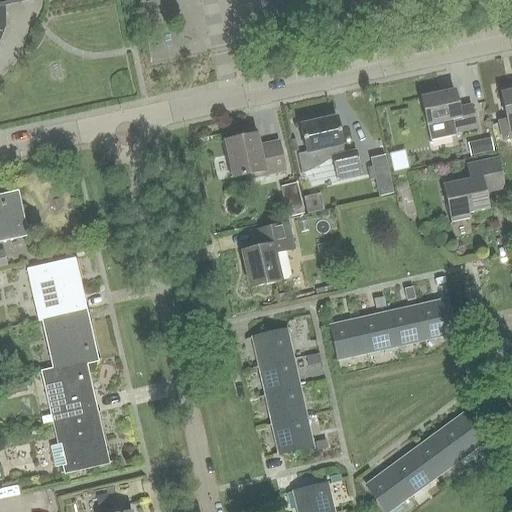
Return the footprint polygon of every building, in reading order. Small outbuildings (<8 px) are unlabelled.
[(22,0),(0,0),(0,35),(4,26),(4,4),(14,2),(22,0)] [(426,126),(427,126),(429,135),(431,142),(454,137),(476,132),(470,105),(457,108),(453,91),(419,98),(426,126)] [(511,91),(499,94),(505,120),(497,122),(502,141),(511,138),(511,91)] [(325,162),(330,159),(335,181),(360,176),(354,152),(342,154),(340,146),(341,146),(335,118),(298,125),(304,153),(296,155),(300,174),(302,173),(305,172),(309,171),(321,165),(325,162)] [(249,179),(283,172),(277,142),(258,146),(256,134),(223,141),(231,179),(249,175),(249,179)] [(472,140),(474,155),(497,151),(495,136),(472,140)] [(380,193),(396,190),(390,154),(374,156),(380,193)] [(484,194),(504,190),(497,158),(464,164),(468,180),(441,185),(450,224),(468,220),(467,215),(488,210),(484,194)] [(0,195),(0,237),(26,232),(17,192),(0,195)] [(249,289),(279,282),(286,280),(290,275),(284,251),(292,249),(286,223),(255,230),(259,247),(240,252),(249,289)] [(74,259),(26,270),(37,321),(42,320),(45,319),(85,310),(82,297),(74,259)] [(402,290),(405,302),(412,300),(410,289),(402,290)] [(416,308),(424,343),(453,336),(445,301),(416,308)] [(387,314),(395,349),(424,343),(416,308),(387,314)] [(45,319),(51,347),(48,347),(53,369),(84,362),(96,359),(85,310),(45,319)] [(358,321),(365,356),(395,349),(387,314),(358,321)] [(336,362),(365,356),(358,321),(328,327),(336,362)] [(284,331),(249,338),(256,368),(291,360),(284,331)] [(263,397),(297,389),(291,360),(256,368),(263,397)] [(84,362),(53,369),(41,372),(46,394),(49,394),(55,422),(95,413),(84,362)] [(269,426),(304,418),(297,389),(263,397),(269,426)] [(62,473),(67,472),(107,463),(95,413),(55,422),(52,423),(57,444),(60,444),(61,446),(49,449),(54,468),(60,467),(62,473)] [(461,416),(437,434),(458,463),(482,445),(461,416)] [(269,426),(276,455),(311,447),(304,418),(269,426)] [(437,434),(413,452),(434,480),(458,463),(437,434)] [(413,452),(389,469),(410,498),(434,480),(413,452)] [(389,469),(365,487),(383,511),(390,511),(410,498),(389,469)] [(331,511),(325,485),(291,493),(295,511),(331,511)]
